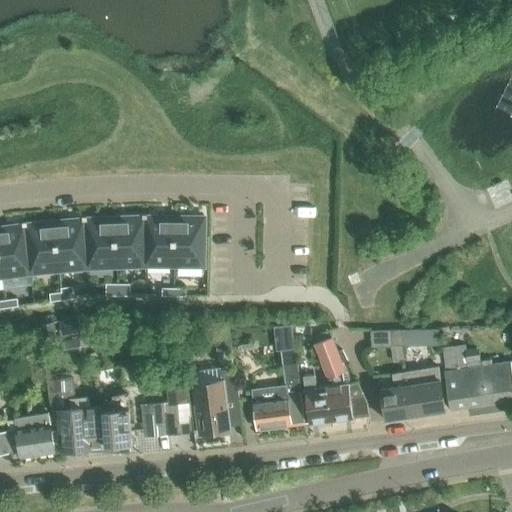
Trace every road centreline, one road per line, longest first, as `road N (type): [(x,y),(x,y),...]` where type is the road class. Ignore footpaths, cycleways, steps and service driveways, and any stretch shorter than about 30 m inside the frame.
road 1 (residential): [(511,426),(0,485)]
road 2 (residential): [(0,196),(114,185),(249,188),(248,298)]
road 3 (residential): [(258,511),(505,455)]
road 4 (unknown): [(383,120),(405,133),(477,212),(511,213)]
